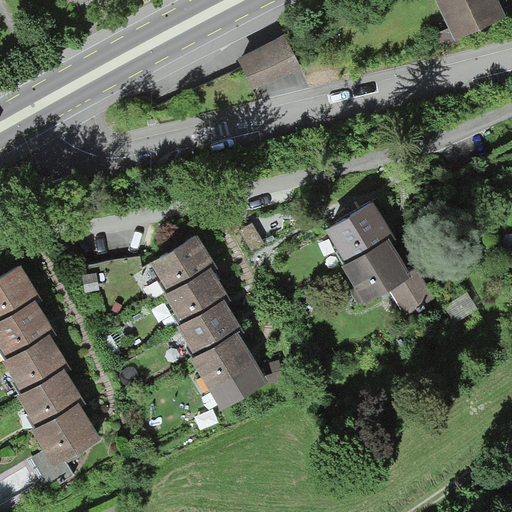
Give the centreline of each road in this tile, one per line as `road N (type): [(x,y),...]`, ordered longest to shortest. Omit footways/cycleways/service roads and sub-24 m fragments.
road 1 (residential): [(24,114),(44,137),(78,155),(137,156),(511,63)]
road 2 (secondary): [(24,114),(237,0)]
